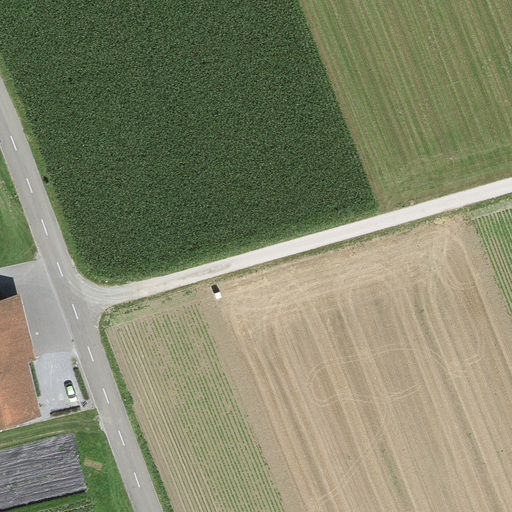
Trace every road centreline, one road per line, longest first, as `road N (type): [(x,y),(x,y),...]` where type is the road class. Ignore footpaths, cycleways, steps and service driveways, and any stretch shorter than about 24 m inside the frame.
road 1 (track): [(74,309),(511,184)]
road 2 (tertiary): [(149,511),(0,105)]
